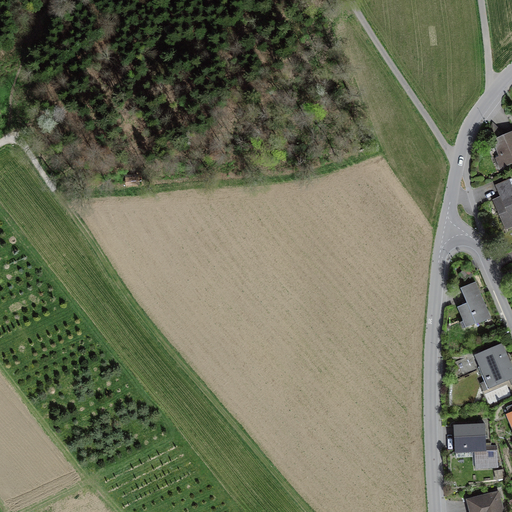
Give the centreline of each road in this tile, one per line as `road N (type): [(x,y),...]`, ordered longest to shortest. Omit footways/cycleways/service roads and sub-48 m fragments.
road 1 (residential): [(444,226),(431,353),(437,511)]
road 2 (unclassified): [(457,160),(351,0)]
